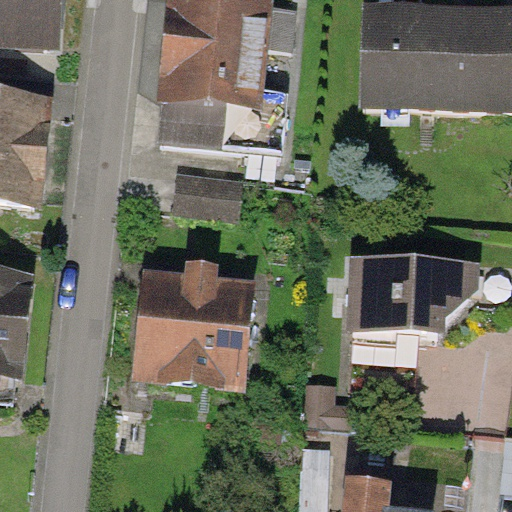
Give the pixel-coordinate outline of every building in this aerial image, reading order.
[(0,0),(0,43),(53,45),(54,0),(0,0)] [(264,10),(170,3),(159,156),(216,160),(219,125),(255,128),(264,10)] [(511,34),(360,31),(357,121),(511,125),(511,34)] [(49,113),(0,109),(0,218),(40,222),(49,113)] [(187,177),(180,214),(236,224),(243,188),(187,177)] [(479,286),(350,282),(349,347),(477,351),(479,286)] [(241,404),(252,298),(139,286),(128,392),(241,404)] [(0,386),(25,389),(33,299),(0,295),(0,386)] [(382,511),(383,506),(341,503),(340,511),(382,511)]
